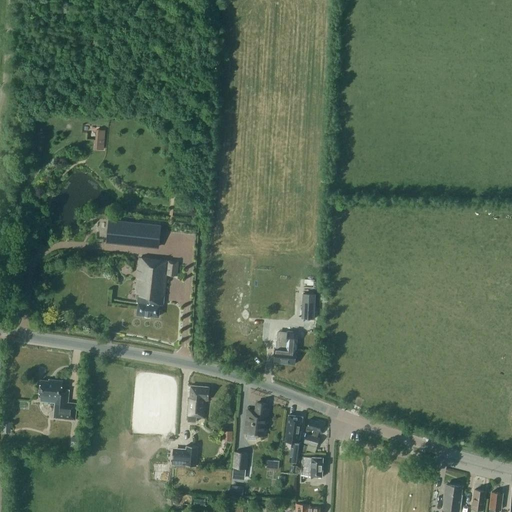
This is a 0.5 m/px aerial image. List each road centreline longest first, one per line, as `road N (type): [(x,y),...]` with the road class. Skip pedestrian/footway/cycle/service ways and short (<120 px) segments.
road 1 (tertiary): [(334,412),(194,365),(0,333)]
road 2 (tertiary): [(511,470),(334,412)]
